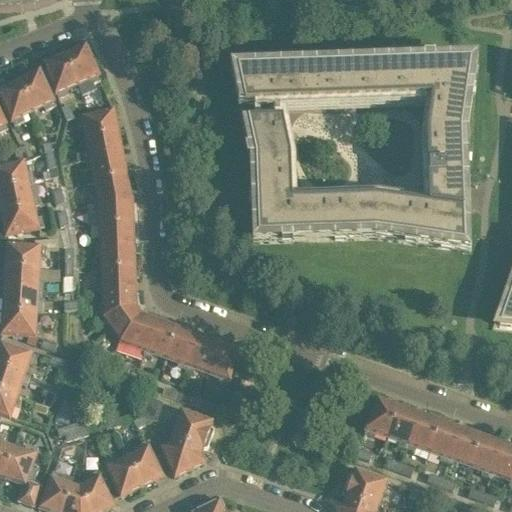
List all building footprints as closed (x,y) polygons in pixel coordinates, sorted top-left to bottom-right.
[(85,48),(64,57),(76,87),(87,82),(89,88),(100,84),(85,48)] [(66,91),(76,87),(64,57),(43,66),(58,101),(68,97),(66,91)] [(420,184),(462,183),(469,183),(467,138),(478,60),(229,69),(236,110),(244,110),(247,124),(288,122),(287,116),(422,111),(418,139),(420,184)] [(18,84),(32,113),(42,108),(45,114),(55,109),(53,103),(39,74),(18,84)] [(22,118),(32,113),(18,84),(0,92),(0,99),(14,129),(25,124),(22,118)] [(66,123),(74,121),(68,107),(61,110),(66,123)] [(86,110),(87,118),(101,115),(100,107),(86,110)] [(112,113),(101,115),(87,118),(75,120),(77,130),(83,129),(85,141),(117,135),(112,113)] [(288,122),(247,124),(239,124),(247,162),(250,247),(374,243),(471,257),(472,215),(465,214),(462,188),(462,183),(420,184),(421,201),(377,194),(297,197),(296,159),(288,122)] [(117,135),(85,141),(88,155),(83,155),(76,157),(77,165),(84,164),(121,156),(117,135)] [(43,147),(45,161),(53,159),(50,145),(43,147)] [(27,147),(20,150),(26,163),(33,159),(27,147)] [(13,154),(19,166),(23,165),(26,163),(20,150),(13,154)] [(91,171),(94,184),(126,178),(121,156),(84,164),(86,173),(91,171)] [(56,173),(53,159),(45,161),(47,174),(56,173)] [(23,165),(19,166),(6,169),(0,169),(0,192),(28,187),(28,188),(35,187),(32,176),(26,177),(23,165)] [(131,202),(126,178),(94,184),(97,197),(91,198),(93,206),(131,202)] [(57,179),(49,181),(52,194),(60,193),(57,179)] [(30,199),(28,188),(28,187),(0,192),(0,208),(2,216),(39,208),(37,197),(30,199)] [(60,193),(52,194),(55,207),(63,206),(60,193)] [(99,215),(99,224),(131,223),(131,202),(93,206),(93,215),(99,215)] [(44,230),(39,208),(2,216),(6,238),(44,230)] [(59,228),(67,227),(64,213),(56,215),(59,228)] [(132,245),(131,223),(99,224),(100,241),(94,241),(94,247),(132,245)] [(62,241),(70,240),(67,227),(59,228),(62,241)] [(101,259),(101,268),(133,267),(132,245),(94,247),(95,259),(101,259)] [(6,270),(37,272),(38,261),(45,261),(46,250),(7,248),(6,270)] [(72,254),(72,250),(64,250),(64,264),(72,264),(72,254)] [(72,264),(64,264),(64,277),(72,277),(72,264)] [(134,289),(133,267),(101,268),(102,285),(96,285),(96,291),(134,289)] [(37,283),(37,272),(6,270),(4,292),(43,294),(43,284),(37,283)] [(103,320),(111,332),(138,313),(135,310),(134,289),(96,291),(96,295),(102,295),(103,320)] [(42,305),(43,294),(4,292),(3,314),(35,316),(36,305),(42,305)] [(63,306),(72,306),(72,294),(63,294),(63,306)] [(511,299),(509,298),(499,328),(511,329),(511,299)] [(72,306),(63,306),(63,314),(78,314),(78,306),(72,306)] [(140,317),(138,313),(111,332),(120,344),(144,352),(145,353),(156,323),(140,317)] [(34,327),(35,316),(3,314),(1,337),(40,339),(41,328),(34,327)] [(156,323),(145,353),(144,352),(142,358),(152,361),(153,356),(166,360),(177,330),(156,323)] [(198,337),(177,330),(166,360),(178,365),(177,370),(185,373),(198,337)] [(218,345),(198,337),(185,373),(193,376),(195,371),(208,375),(218,345)] [(40,350),(54,355),(56,347),(43,342),(40,350)] [(240,352),(218,345),(208,375),(220,379),(218,384),(227,388),(228,385),(240,352)] [(0,370),(23,378),(23,377),(26,367),(32,369),(36,358),(0,346),(0,370)] [(64,363),(51,358),(49,366),(62,371),(64,363)] [(124,384),(129,371),(122,368),(117,381),(124,384)] [(29,379),(23,377),(23,378),(0,370),(0,393),(15,399),(16,398),(19,388),(25,390),(29,379)] [(134,387),(147,392),(149,385),(136,380),(134,387)] [(161,397),(174,402),(177,395),(164,390),(161,397)] [(22,400),(16,398),(15,399),(0,393),(0,417),(8,420),(12,409),(18,411),(22,400)] [(42,408),(49,410),(50,410),(55,397),(47,394),(42,408)] [(177,395),(174,402),(187,406),(190,399),(177,395)] [(141,419),(151,423),(156,424),(162,406),(147,400),(141,419)] [(62,401),(59,409),(73,413),(75,406),(62,401)] [(375,434),(387,439),(398,408),(376,401),(364,436),(373,439),(375,434)] [(33,413),(46,418),(49,410),(42,408),(35,405),(33,413)] [(206,405),(204,412),(203,413),(217,418),(220,410),(206,405)] [(418,416),(398,408),(387,439),(399,443),(398,448),(406,451),(418,416)] [(59,409),(57,416),(70,420),(73,413),(59,409)] [(171,441),(201,452),(207,451),(213,434),(209,429),(211,424),(181,413),(171,441)] [(117,414),(109,416),(113,430),(121,428),(117,414)] [(68,428),(70,420),(57,416),(55,423),(68,428)] [(106,432),(113,430),(109,416),(102,418),(106,432)] [(439,423),(418,416),(406,451),(414,454),(416,449),(428,453),(439,423)] [(151,423),(141,419),(133,424),(137,431),(151,423)] [(460,430),(439,423),(428,453),(441,458),(439,463),(447,466),(460,430)] [(84,424),(77,426),(81,439),(88,437),(84,424)] [(74,441),(81,439),(77,426),(70,428),(74,441)] [(62,430),(66,443),(74,441),(70,428),(62,430)] [(481,438),(460,430),(447,466),(456,469),(457,464),(470,468),(481,438)] [(0,479),(2,481),(13,450),(2,446),(5,440),(0,438),(0,479)] [(501,445),(481,438),(470,468),(482,473),(480,478),(489,481),(501,445)] [(199,457),(201,452),(171,441),(170,446),(160,450),(175,479),(203,465),(199,457)] [(127,460),(141,489),(161,479),(145,444),(135,449),(137,455),(127,460)] [(511,481),(511,448),(501,445),(489,481),(497,484),(499,479),(511,483),(511,481)] [(24,454),(13,450),(2,481),(23,488),(24,488),(26,483),(33,486),(37,473),(30,471),(37,452),(26,448),(24,454)] [(371,456),(358,452),(355,459),(369,464),(371,456)] [(120,499),(141,489),(127,460),(117,465),(114,459),(104,464),(120,499)] [(385,470),(398,475),(400,467),(387,463),(385,470)] [(413,472),(400,467),(398,475),(411,480),(413,472)] [(43,511),(63,511),(72,487),(61,484),(63,478),(53,474),(50,480),(39,511),(43,511)] [(341,497),(345,502),(376,511),(385,484),(355,474),(353,478),(347,480),(341,497)] [(89,485),(78,490),(89,511),(106,511),(113,509),(96,475),(86,479),(89,485)] [(426,485),(439,490),(442,482),(429,478),(426,485)] [(442,482),(439,490),(452,494),(455,487),(442,482)] [(40,489),(33,486),(26,483),(24,488),(23,488),(19,502),(34,507),(41,489),(40,489)] [(89,511),(78,490),(72,487),(63,511),(89,511)] [(468,500),(481,504),(483,497),(470,492),(468,500)] [(407,501),(420,505),(423,498),(410,493),(407,501)] [(483,497),(481,504),(493,509),(496,501),(483,497)] [(376,511),(345,502),(343,506),(335,511),(376,511)] [(223,511),(219,503),(206,509),(208,511),(223,511)]
